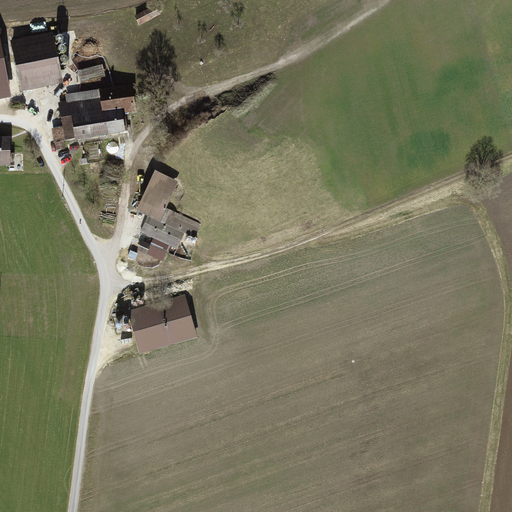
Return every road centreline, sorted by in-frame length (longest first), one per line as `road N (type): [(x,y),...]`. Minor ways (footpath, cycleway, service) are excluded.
road 1 (track): [(0,118),(37,122),(113,284),(73,511)]
road 2 (track): [(113,284),(244,263),(511,155)]
road 3 (track): [(113,284),(129,155),(145,133),(199,91),(297,59)]
